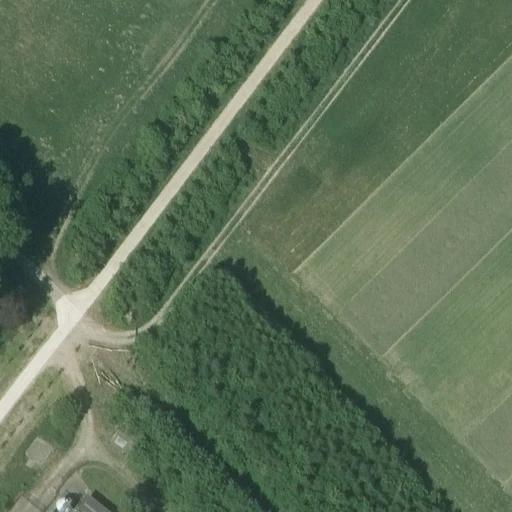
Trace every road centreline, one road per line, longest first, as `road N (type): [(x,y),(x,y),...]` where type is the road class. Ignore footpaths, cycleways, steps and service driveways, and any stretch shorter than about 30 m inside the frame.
road 1 (track): [(78,316),(314,0)]
road 2 (track): [(157,511),(82,426),(61,336)]
